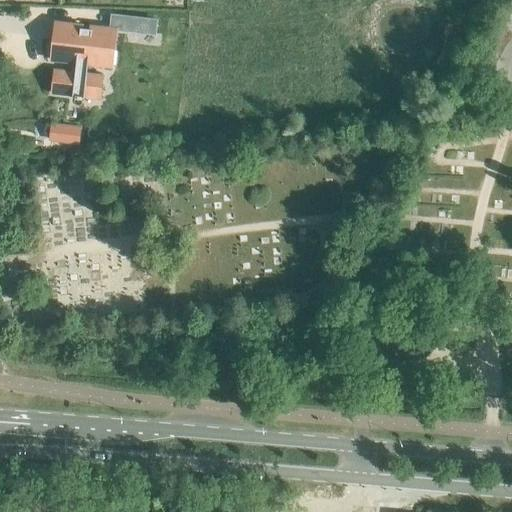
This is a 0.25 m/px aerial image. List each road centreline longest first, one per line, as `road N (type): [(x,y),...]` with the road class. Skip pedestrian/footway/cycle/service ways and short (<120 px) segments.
road 1 (tertiary): [(360,447),(0,418)]
road 2 (tertiary): [(0,450),(355,479)]
road 3 (tertiary): [(355,479),(511,493)]
road 4 (tertiary): [(511,459),(360,447)]
